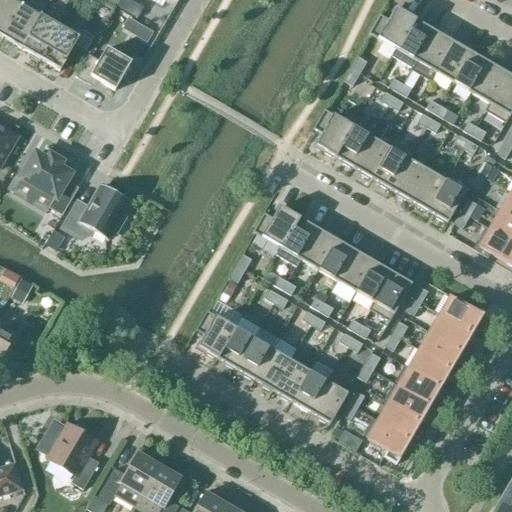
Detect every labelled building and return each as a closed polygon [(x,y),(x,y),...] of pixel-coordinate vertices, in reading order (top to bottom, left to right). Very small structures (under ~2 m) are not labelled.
[(2,42),(25,1),(23,0),(0,0),(0,1),(0,39),(2,40),(1,41),(2,42)] [(76,0),(74,3),(85,9),(90,0),(76,0)] [(167,0),(165,4),(173,9),(178,0),(167,0)] [(21,51),(44,12),(25,1),(2,42),(3,41),(12,46),(12,48),(13,48),(13,47),(21,51)] [(124,1),(118,11),(128,17),(134,7),(124,1)] [(99,6),(92,2),(89,7),(96,11),(99,6)] [(396,53),(414,22),(395,11),(388,22),(379,17),(368,36),(395,52),(396,53)] [(39,63),(63,23),(44,12),(21,51),(28,56),(27,57),(29,57),(29,56),(39,62),(38,63),(39,63)] [(411,71),(433,33),(414,22),(396,53),(395,52),(391,59),(411,71)] [(75,47),(85,53),(93,40),(63,23),(39,63),(39,64),(40,63),(50,68),(49,69),(50,70),(51,69),(59,74),(75,47)] [(144,29),(138,40),(148,45),(154,35),(144,29)] [(452,44),(433,33),(411,71),(410,73),(428,84),(434,75),(452,44)] [(452,86),(470,55),(452,44),(434,75),(452,86)] [(88,57),(75,79),(90,88),(94,81),(114,93),(121,81),(129,85),(141,64),(132,59),(129,64),(106,51),(98,63),(88,57)] [(471,96),(489,66),(470,55),(452,86),(471,96)] [(373,58),(360,81),(370,87),(383,64),(373,58)] [(359,77),(366,65),(357,60),(350,72),(359,77)] [(489,107),(507,76),(489,66),(471,96),(488,107),(489,107)] [(352,89),(359,77),(350,72),(343,84),(352,89)] [(484,114),(485,115),(505,126),(511,113),(511,78),(507,76),(489,107),(488,107),(484,114)] [(396,96),(402,87),(392,81),(387,90),(396,96)] [(402,87),(396,96),(406,101),(411,92),(402,87)] [(388,109),(394,101),(384,95),(379,104),(388,109)] [(394,101),(388,109),(398,115),(403,106),(394,101)] [(434,117),(439,108),(430,103),(425,112),(434,117)] [(439,108),(434,117),(443,123),(448,114),(439,108)] [(334,160),(352,129),(325,114),(314,133),(323,138),(316,149),(334,160)] [(426,131),(431,122),(422,117),(417,126),(426,131)] [(431,122),(426,131),(435,137),(440,128),(431,122)] [(471,139),(476,130),(467,125),(462,134),(471,139)] [(0,169),(17,139),(0,129),(0,169)] [(353,171),(371,140),(352,129),(334,160),(353,171)] [(476,130),(471,139),(480,144),(485,135),(476,130)] [(503,145),(511,150),(511,149),(511,133),(510,133),(503,145)] [(463,153),(468,144),(459,139),(454,148),(463,153)] [(389,151),(388,150),(371,140),(353,171),(371,182),(389,151)] [(413,155),(394,144),(393,143),(388,150),(389,151),(371,182),(390,192),(408,162),(409,162),(413,155)] [(468,144),(463,153),(472,158),(477,149),(468,144)] [(505,162),(511,150),(503,145),(496,157),(505,162)] [(33,158),(11,196),(45,215),(48,211),(49,212),(61,219),(77,192),(65,185),(69,178),(57,172),(60,167),(50,161),(47,166),(33,158)] [(427,172),(409,162),(408,162),(390,192),(409,203),(427,172)] [(477,177),(486,182),(487,181),(491,184),(498,173),(493,170),(484,165),(477,177)] [(445,183),(427,173),(427,172),(409,203),(427,214),(445,183)] [(470,190),(471,188),(465,185),(450,176),(446,184),(445,183),(427,214),(449,226),(470,190)] [(479,195),(486,182),(477,177),(474,182),(471,188),(470,190),(479,195)] [(469,179),(465,185),(471,188),(474,182),(469,179)] [(127,204),(101,190),(88,212),(77,206),(62,233),(81,244),(92,237),(93,235),(106,242),(111,233),(116,236),(125,221),(119,218),(127,204)] [(511,197),(510,196),(500,214),(511,220),(511,197)] [(460,214),(469,219),(476,207),(467,202),(460,214)] [(280,251),(298,220),(278,209),(272,221),(263,215),(252,235),(279,250),(280,251)] [(462,231),(469,219),(460,214),(453,226),(462,231)] [(511,220),(500,214),(489,231),(511,244),(511,220)] [(299,262),(317,231),(298,220),(280,251),(279,250),(275,258),(295,270),(300,262),(299,262)] [(317,273),(335,242),(317,231),(299,262),(300,262),(317,273)] [(511,244),(489,231),(489,233),(484,231),(472,252),(488,261),(490,257),(511,269),(511,267),(511,244)] [(442,232),(436,241),(452,250),(457,241),(442,232)] [(53,233),(47,243),(45,247),(54,253),(62,239),(53,233)] [(336,284),(354,253),(335,242),(317,273),(336,284)] [(355,295),(373,264),(354,253),(336,284),(355,295)] [(243,275),(250,262),(241,257),(234,269),(243,275)] [(373,306),(391,275),(373,264),(355,295),(372,305),(373,306)] [(236,287),(243,275),(234,269),(227,281),(236,287)] [(368,312),(369,313),(389,324),(411,286),(391,275),(373,306),(372,305),(368,312)] [(281,293),(286,284),(277,279),(272,288),(281,293)] [(20,304),(30,286),(21,280),(10,298),(20,304)] [(235,287),(228,283),(221,295),(228,299),(235,287)] [(286,284),(281,293),(290,298),(295,289),(286,284)] [(420,307),(427,294),(418,289),(411,302),(420,307)] [(273,307),(278,298),(269,293),(264,302),(273,307)] [(278,298),(273,307),(282,312),(287,303),(278,298)] [(439,318),(472,337),(472,336),(482,318),(450,299),(439,318)] [(318,315),(323,306),(314,300),(309,309),(318,315)] [(413,319),(420,307),(411,302),(404,314),(413,319)] [(323,306),(318,315),(327,320),(332,311),(323,306)] [(216,361),(234,330),(206,313),(195,332),(204,338),(197,349),(216,361)] [(310,329),(315,320),(306,314),(301,323),(310,329)] [(472,337),(439,318),(429,335),(462,354),(471,337),(472,337)] [(315,320),(310,329),(319,334),(324,325),(315,320)] [(0,330),(0,362),(14,338),(21,326),(12,321),(5,333),(0,330)] [(355,336),(361,327),(351,322),(346,331),(355,336)] [(399,342),(406,330),(398,325),(391,337),(399,342)] [(409,354),(420,331),(409,326),(398,348),(409,354)] [(361,327),(355,336),(365,342),(370,333),(361,327)] [(235,372),(253,341),(234,330),(216,361),(235,372)] [(70,332),(65,341),(74,346),(80,337),(70,332)] [(462,355),(462,354),(429,335),(418,353),(452,372),(451,372),(461,355),(462,355)] [(347,350),(353,341),(343,336),(338,345),(347,350)] [(392,354),(399,342),(391,337),(383,349),(392,354)] [(254,383),(272,352),(253,341),(235,372),(254,383)] [(353,341),(347,350),(357,356),(362,347),(353,341)] [(272,393),(290,363),(272,352),(254,383),(272,393)] [(384,353),(372,380),(383,385),(395,358),(384,353)] [(451,373),(452,372),(418,353),(408,370),(441,390),(442,389),(441,389),(451,372),(451,373)] [(372,373),(380,361),(371,355),(364,368),(372,373)] [(291,404),(309,374),(290,363),(272,393),(291,404)] [(365,385),(372,373),(364,368),(356,380),(365,385)] [(441,390),(408,370),(407,372),(403,370),(395,384),(399,387),(398,388),(431,407),(431,406),(440,390),(441,390)] [(309,374),(291,404),(310,415),(332,377),(331,376),(326,384),(326,383),(311,375),(309,374)] [(351,389),(332,377),(310,415),(329,427),(351,389)] [(431,407),(398,388),(397,390),(393,387),(384,402),(389,404),(388,406),(421,425),(420,424),(430,408),(431,408),(431,407)] [(357,411),(364,399),(355,394),(348,406),(357,411)] [(350,423),(357,411),(348,406),(341,418),(350,423)] [(421,426),(421,425),(388,406),(377,423),(411,443),(411,442),(410,442),(420,425),(421,426)] [(411,443),(377,423),(376,425),(372,422),(364,437),(368,439),(367,442),(387,454),(383,459),(396,467),(410,443),(411,443)] [(67,427),(65,431),(57,426),(51,427),(39,448),(40,454),(49,459),(47,462),(74,478),(70,485),(83,492),(98,465),(87,458),(95,444),(67,427)] [(344,434),(338,445),(355,455),(361,444),(344,434)] [(141,498),(159,468),(136,455),(123,477),(113,471),(97,500),(109,507),(114,498),(134,510),(141,498)] [(15,465),(3,469),(0,469),(0,498),(11,495),(11,496),(23,493),(15,465)] [(159,468),(141,498),(134,510),(137,511),(175,511),(178,509),(168,503),(181,481),(159,468)] [(511,511),(511,480),(492,511),(511,511)] [(223,511),(226,507),(204,494),(193,511),(183,511),(181,511),(180,511),(223,511)]
